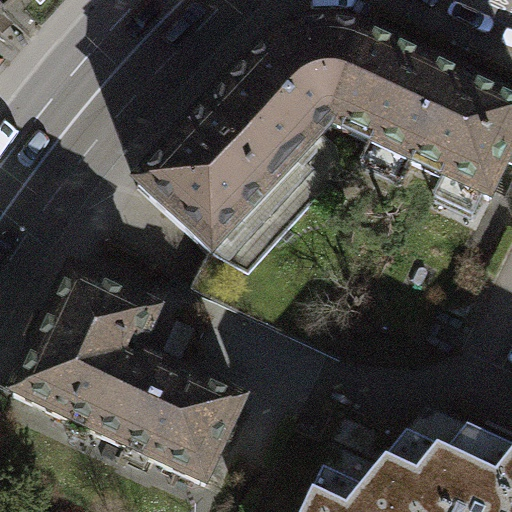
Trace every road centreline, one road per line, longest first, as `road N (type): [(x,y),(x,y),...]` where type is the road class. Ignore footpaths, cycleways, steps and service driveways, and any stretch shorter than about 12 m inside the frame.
road 1 (primary): [(0,278),(89,150),(230,0)]
road 2 (primary): [(141,0),(0,168)]
